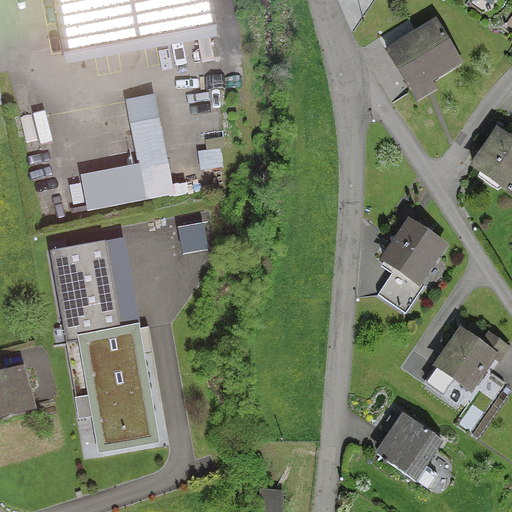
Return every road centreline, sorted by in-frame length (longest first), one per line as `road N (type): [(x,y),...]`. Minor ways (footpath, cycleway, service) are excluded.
road 1 (residential): [(347,87),(353,180),(322,511)]
road 2 (residential): [(511,305),(395,124),(347,87)]
